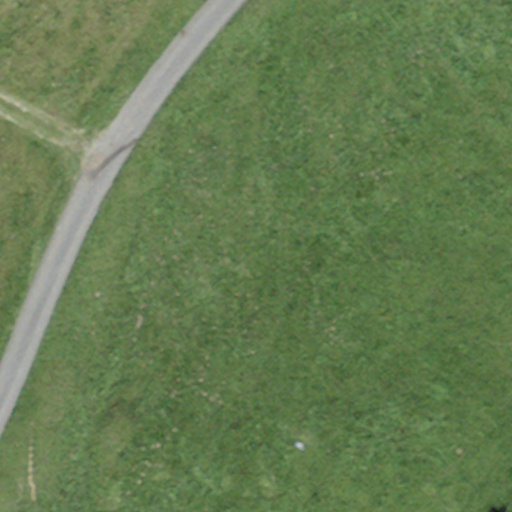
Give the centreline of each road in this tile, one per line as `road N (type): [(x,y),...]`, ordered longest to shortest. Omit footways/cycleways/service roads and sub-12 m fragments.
road 1 (unclassified): [(0,402),(109,160),(174,63),(229,0)]
road 2 (track): [(0,109),(109,160)]
